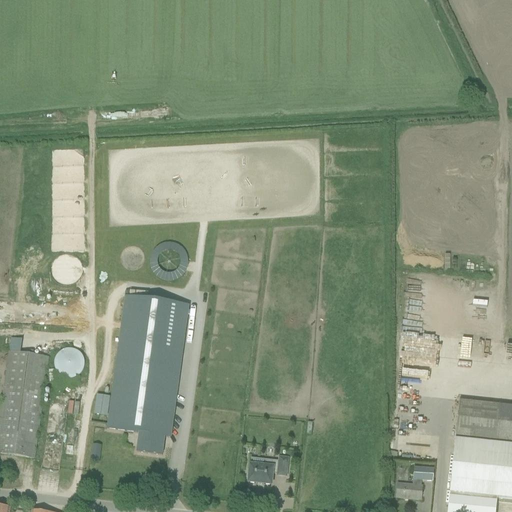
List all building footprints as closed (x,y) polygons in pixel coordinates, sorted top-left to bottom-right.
[(189,276),(181,243),(168,247),(170,255),(165,256),(167,264),(155,267),(157,272),(160,271),(162,278),(166,276),(168,282),(189,276)] [(127,434),(137,435),(165,439),(169,439),(187,307),(124,298),(107,431),(127,434)] [(459,358),(492,361),(494,342),(462,339),(459,358)] [(83,369),(84,366),(83,364),(83,361),(81,357),(79,355),(77,353),(73,352),(71,351),(68,351),(65,351),(63,352),(60,354),(57,356),(56,358),(54,361),(54,364),(53,367),(54,370),(55,373),(56,375),(58,377),(60,379),(63,380),(66,381),(69,381),(71,381),(75,380),(77,379),(80,376),(81,374),(83,372),(83,369)] [(0,454),(34,459),(49,358),(10,353),(0,420),(0,454)] [(97,397),(95,415),(107,417),(109,399),(97,397)] [(511,407),(459,402),(447,511),(495,511),(497,499),(511,501),(511,407)] [(135,454),(163,457),(165,439),(137,435),(135,454)] [(92,445),(91,463),(100,463),(101,445),(92,445)] [(258,485),(262,485),(262,486),(264,486),(264,485),(271,486),(272,475),(278,475),(278,476),(286,477),(288,460),(279,459),(279,463),(265,462),(264,468),(250,467),(250,472),(248,471),(247,479),(249,479),(248,484),(256,484),(256,485),(258,485)] [(397,486),(396,499),(421,501),(422,487),(421,487),(421,482),(433,483),(434,471),(414,469),(413,487),(397,486)]
